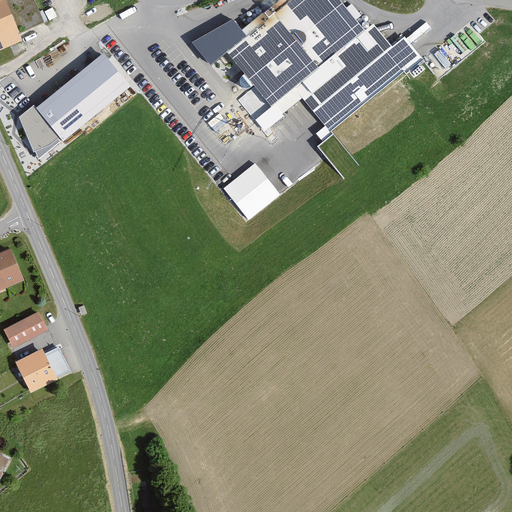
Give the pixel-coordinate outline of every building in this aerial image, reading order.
[(0,0),(0,51),(25,42),(20,31),(45,21),(36,0),(0,0)] [(340,0),(282,0),(225,47),(277,110),(310,83),(338,117),(317,133),(322,140),(421,59),(404,37),(393,46),(374,23),(365,30),(340,0)] [(409,41),(430,25),(426,20),(405,36),(409,41)] [(131,90),(105,57),(36,110),(34,108),(19,119),(39,160),(131,90)] [(255,165),(246,153),(214,177),(248,221),(288,190),(263,159),(255,165)] [(9,247),(0,251),(0,290),(23,281),(9,247)] [(39,313),(4,329),(13,349),(48,331),(39,313)] [(57,344),(17,362),(32,394),(71,375),(57,344)] [(0,480),(10,460),(0,453),(0,480)]
